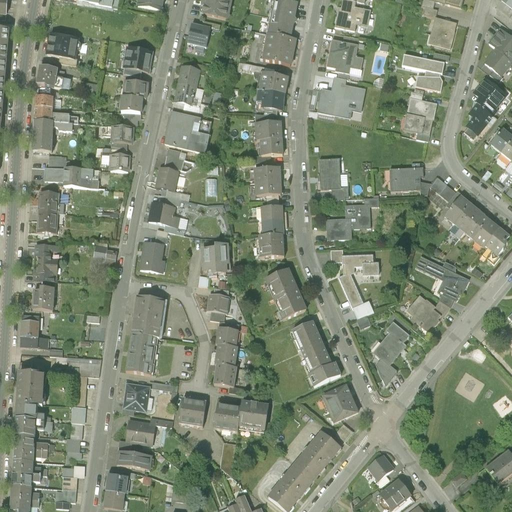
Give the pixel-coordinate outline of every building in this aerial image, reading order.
[(79,0),(79,5),(112,10),(114,0),(113,0),(79,0)] [(138,0),(138,8),(161,12),(163,0),(138,0)] [(230,0),(202,0),(203,1),(204,2),(203,8),(204,8),(203,16),(226,21),(230,0)] [(425,9),(432,11),(434,4),(430,3),(430,2),(424,0),(423,0),(421,8),(425,9)] [(462,0),(430,0),(430,2),(430,3),(434,4),(460,11),(462,0)] [(296,4),(275,1),(269,37),(289,40),(292,26),(293,26),(296,23),(294,20),(293,20),(296,4)] [(346,2),(343,1),(341,11),(340,17),(337,16),(334,30),(355,34),(357,24),(366,26),(369,12),(355,10),(356,4),(346,2)] [(432,11),(425,9),(423,17),(434,20),(435,20),(437,12),(432,11)] [(435,20),(434,20),(430,36),(434,37),(431,47),(450,52),(454,35),(456,25),(435,20)] [(201,28),(210,30),(219,32),(220,26),(203,23),(201,28)] [(201,28),(191,26),(187,45),(206,49),(210,30),(201,28)] [(8,33),(0,32),(0,64),(6,65),(8,33)] [(511,41),(500,32),(489,46),(511,64),(511,41)] [(269,37),(268,36),(263,62),(290,68),(295,42),(289,40),(269,37)] [(78,43),(50,38),(47,57),(75,62),(76,54),(80,52),(81,47),(78,43)] [(359,41),(344,38),(342,45),(358,48),(359,41)] [(342,45),(332,42),(326,70),(339,72),(338,75),(349,77),(350,71),(361,73),(363,61),(356,59),(358,48),(342,45)] [(151,56),(127,52),(124,70),(142,74),(148,75),(151,56)] [(496,52),(485,66),(493,72),(500,78),(511,64),(496,52)] [(448,58),(434,55),(433,61),(447,64),(448,58)] [(444,66),(407,58),(405,70),(425,74),(424,79),(417,79),(415,90),(440,95),(443,84),(440,80),(440,77),(442,77),(444,66)] [(265,69),(252,67),(251,73),(262,76),(262,75),(264,75),(265,69)] [(200,73),(182,69),(178,86),(196,90),(200,73)] [(56,73),(41,70),(38,87),(61,90),(70,89),(71,82),(55,80),(56,73)] [(142,74),(124,70),(123,77),(125,77),(140,80),(142,74)] [(500,78),(493,72),(489,77),(499,85),(502,80),(500,78)] [(264,75),(262,75),(262,76),(259,93),(284,96),(288,80),(264,75)] [(140,80),(125,77),(125,85),(140,87),(140,80)] [(337,81),(335,80),(333,89),(341,91),(342,88),(346,89),(346,88),(347,83),(337,81)] [(505,98),(486,82),(484,84),(482,84),(480,86),(480,89),(478,92),(477,92),(476,93),(476,94),(475,97),(478,99),(494,111),(505,98)] [(140,87),(125,85),(124,93),(127,93),(126,100),(142,102),(146,102),(147,88),(140,87)] [(196,90),(178,86),(174,104),(192,108),(196,90)] [(364,92),(346,88),(346,89),(342,88),(341,91),(333,89),(332,94),(323,93),(319,113),(335,116),(335,117),(349,120),(351,110),(355,110),(355,109),(361,110),(363,102),(362,101),(363,92),(364,93),(364,92)] [(259,93),(258,93),(257,102),(263,103),(263,110),(265,110),(277,112),(282,112),(284,96),(259,93)] [(413,95),(411,95),(409,101),(421,103),(422,97),(413,95)] [(49,97),(42,97),(41,100),(36,99),(35,111),(52,112),(53,102),(55,102),(56,98),(56,96),(49,96),(49,97)] [(494,111),(478,99),(474,103),(492,118),(497,113),(494,111)] [(126,100),(123,100),(121,115),(139,117),(140,110),(141,110),(142,102),(126,100)] [(421,103),(409,101),(406,117),(432,122),(433,123),(437,107),(421,103)] [(474,103),(473,109),(468,115),(470,117),(469,123),(465,127),(468,129),(477,137),(492,118),(474,103)] [(52,112),(35,111),(34,124),(53,125),(78,126),(79,120),(69,120),(70,117),(52,116),(52,112)] [(199,120),(171,114),(164,147),(165,147),(181,150),(205,157),(212,125),(198,122),(199,120)] [(264,118),(255,117),(255,126),(268,125),(268,118),(264,118)] [(432,122),(406,117),(402,133),(417,136),(428,138),(430,128),(431,128),(432,122)] [(53,125),(34,124),(33,154),(51,154),(53,128),(53,125)] [(78,126),(53,125),(53,128),(58,130),(59,133),(80,134),(80,132),(85,132),(85,127),(78,126)] [(268,125),(255,126),(257,143),(260,143),(281,141),(280,125),(268,125)] [(133,130),(107,128),(106,139),(112,139),(112,145),(127,146),(132,147),(133,130)] [(477,137),(468,129),(464,135),(473,142),(477,137)] [(511,141),(511,140),(502,132),(490,148),(500,156),(511,141)] [(428,138),(417,136),(416,141),(416,142),(426,144),(428,145),(429,139),(428,138)] [(281,141),(260,143),(261,158),(261,159),(270,158),(282,157),(281,141)] [(511,141),(500,156),(511,164),(511,163),(511,141)] [(181,150),(165,147),(163,158),(166,158),(178,161),(181,150)] [(127,158),(111,157),(110,174),(128,175),(129,159),(127,158)] [(61,159),(49,158),(48,171),(65,172),(69,172),(69,163),(66,163),(66,160),(61,160),(61,159)] [(178,161),(166,158),(164,168),(182,172),(184,163),(178,161)] [(339,161),(319,162),(320,192),(332,192),(341,191),(339,161)] [(264,170),(255,171),(256,185),(279,183),(278,170),(264,170)] [(422,170),(389,172),(390,194),(420,193),(420,185),(420,180),(423,180),(422,170)] [(65,172),(48,171),(45,171),(44,183),(64,184),(65,172)] [(178,175),(160,171),(156,190),(162,192),(171,194),(173,187),(175,187),(178,175)] [(69,172),(65,172),(64,184),(64,189),(96,191),(97,174),(69,172)] [(207,179),(207,195),(217,195),(217,179),(207,179)] [(432,187),(430,190),(434,193),(442,184),(437,180),(432,187)] [(279,183),(256,185),(256,198),(266,198),(278,197),(280,197),(279,183)] [(442,184),(434,193),(439,197),(447,188),(442,184)] [(432,187),(420,185),(420,193),(420,199),(427,198),(429,190),(430,190),(432,187)] [(447,188),(439,197),(444,201),(451,192),(447,188)] [(341,191),(332,192),(332,203),(345,202),(345,200),(348,200),(348,190),(341,191)] [(171,194),(162,192),(160,197),(166,199),(180,202),(181,196),(171,194)] [(451,192),(444,201),(448,205),(449,204),(456,195),(451,192)] [(456,195),(449,204),(453,208),(461,199),(456,195)] [(59,197),(40,196),(39,216),(58,217),(59,197)] [(180,202),(166,199),(165,206),(180,209),(181,202),(180,202)] [(453,208),(445,218),(455,227),(471,207),(461,199),(453,208)] [(345,222),(326,223),(327,242),(351,241),(351,231),(370,230),(369,209),(378,209),(378,201),(365,201),(365,207),(345,208),(345,222)] [(174,211),(153,206),(149,224),(164,228),(176,230),(178,220),(172,219),(174,211)] [(471,207),(455,227),(464,234),(480,215),(471,207)] [(281,209),(262,211),(263,238),(283,237),(282,232),(287,232),(286,215),(281,215),(281,209)] [(484,218),(480,215),(464,234),(474,242),(488,223),(484,219),(484,218)] [(58,217),(39,216),(37,236),(56,237),(58,217)] [(488,223),(474,242),(484,250),(485,249),(499,231),(488,223)] [(176,230),(164,228),(163,234),(175,236),(176,230)] [(509,239),(499,231),(485,249),(497,258),(507,247),(504,245),(509,239)] [(163,234),(157,232),(155,239),(166,240),(167,235),(163,234)] [(263,238),(258,239),(260,261),(284,260),(283,237),(263,238)] [(162,249),(144,246),(140,272),(158,275),(162,249)] [(215,251),(202,252),(203,275),(207,275),(207,277),(226,276),(225,266),(228,266),(227,246),(214,247),(215,251)] [(96,247),(92,264),(114,270),(118,254),(107,251),(107,249),(96,247)] [(57,250),(37,249),(36,258),(39,258),(38,274),(34,274),(34,278),(46,279),(56,279),(57,250)] [(342,252),(330,253),(331,265),(342,265),(341,258),(343,258),(342,252)] [(343,258),(341,258),(342,265),(342,267),(344,267),(345,277),(338,280),(352,311),(363,306),(350,277),(354,275),(354,269),(362,269),(362,277),(379,276),(378,265),(373,265),(373,257),(343,258)] [(442,269),(421,259),(416,270),(446,285),(442,295),(437,293),(437,295),(442,297),(454,303),(456,304),(461,295),(462,296),(469,283),(452,274),(442,269)] [(454,269),(444,264),(442,269),(452,274),(454,269)] [(288,272),(265,282),(283,323),(306,313),(288,272)] [(41,290),(40,290),(40,293),(34,293),(32,313),(52,314),(54,291),(41,290)] [(229,293),(217,292),(216,299),(228,300),(229,293)] [(454,303),(442,297),(438,303),(439,304),(450,310),(454,303)] [(216,299),(210,298),(207,314),(211,315),(225,317),(227,317),(229,301),(228,300),(216,299)] [(165,303),(137,299),(131,337),(156,340),(159,341),(165,303)] [(426,305),(420,300),(407,315),(414,320),(411,323),(419,329),(420,330),(422,328),(429,333),(433,328),(435,330),(443,320),(432,312),(434,310),(426,304),(426,305)] [(450,310),(439,304),(434,310),(432,312),(443,320),(450,310)] [(225,317),(211,315),(210,323),(219,324),(224,325),(225,317)] [(411,329),(394,316),(388,323),(392,326),(393,325),(406,336),(411,329)] [(367,318),(356,323),(360,332),(370,328),(367,318)] [(224,325),(219,324),(216,347),(218,347),(235,350),(239,327),(224,325)] [(39,326),(22,325),(21,339),(38,340),(39,326)] [(331,367),(312,325),(293,333),(312,375),(308,377),(314,390),(340,378),(334,366),(331,367)] [(392,326),(386,334),(389,336),(373,356),(380,362),(389,369),(390,368),(406,349),(403,346),(409,339),(406,336),(393,325),(392,326)] [(156,340),(131,337),(126,374),(150,378),(156,340)] [(38,340),(21,339),(21,350),(47,352),(48,341),(38,340)] [(235,350),(218,347),(215,367),(217,367),(234,370),(237,350),(235,350)] [(397,374),(390,368),(389,369),(380,362),(376,368),(385,388),(386,388),(397,376),(397,374)] [(234,370),(217,367),(214,386),(229,389),(233,389),(236,370),(234,370)] [(43,376),(19,375),(17,406),(37,407),(41,408),(43,376)] [(87,379),(76,378),(74,407),(85,408),(87,379)] [(177,387),(153,384),(152,390),(176,394),(177,387)] [(149,390),(127,386),(124,410),(146,413),(149,390)] [(244,390),(233,389),(229,389),(228,395),(243,397),(244,390)] [(346,389),(323,399),(335,426),(358,415),(346,389)] [(206,404),(183,401),(179,426),(203,429),(206,404)] [(258,406),(251,405),(251,406),(242,404),(241,409),(238,429),(264,433),(266,422),(267,422),(269,408),(258,407),(258,406)] [(37,407),(17,406),(16,421),(35,423),(37,407)] [(241,409),(217,406),(214,431),(237,434),(238,429),(241,409)] [(85,410),(72,409),(71,425),(84,426),(85,410)] [(60,417),(45,416),(45,423),(56,424),(59,424),(60,417)] [(173,423),(151,420),(150,426),(155,427),(172,430),(173,423)] [(35,423),(16,421),(15,438),(35,439),(35,429),(38,431),(44,431),(44,430),(45,423),(35,423)] [(150,426),(129,423),(126,443),(132,444),(152,447),(155,427),(150,426)] [(343,428),(336,437),(345,444),(352,435),(343,428)] [(340,450),(321,435),(295,467),(313,483),(318,477),(318,476),(323,470),(335,457),(334,456),(339,450),(339,451),(340,450)] [(35,439),(15,438),(15,450),(42,452),(43,444),(37,444),(34,445),(35,439)] [(80,442),(68,441),(67,454),(79,455),(80,442)] [(235,447),(223,445),(220,470),(231,479),(235,447)] [(42,452),(15,450),(14,463),(33,464),(33,456),(35,458),(42,458),(42,452)] [(511,458),(508,453),(485,470),(497,487),(498,486),(497,485),(511,474),(511,458)] [(82,455),(79,455),(67,454),(66,465),(71,465),(71,461),(81,462),(82,455)] [(130,456),(119,455),(117,466),(149,471),(151,459),(130,456)] [(393,472),(382,458),(368,470),(378,483),(386,478),(393,472)] [(33,464),(14,463),(13,475),(41,477),(41,470),(35,469),(32,471),(33,464)] [(313,483),(295,467),(268,499),(283,511),(288,511),(292,508),(303,495),(303,494),(308,488),(308,489),(313,483)] [(74,471),(74,480),(77,480),(83,480),(84,469),(75,469),(74,471)] [(74,471),(62,470),(62,479),(63,479),(74,480),(74,471)] [(128,474),(110,471),(109,477),(127,480),(128,474)] [(41,477),(13,475),(12,488),(31,489),(31,482),(34,483),(40,484),(41,477)] [(127,480),(109,477),(106,494),(107,494),(125,496),(127,480)] [(143,477),(142,485),(150,487),(151,479),(143,477)] [(378,483),(376,485),(380,490),(389,483),(386,478),(378,483)] [(74,480),(63,479),(62,492),(63,492),(76,493),(77,480),(74,480)] [(411,498),(399,483),(380,498),(391,511),(392,511),(398,508),(397,508),(409,499),(411,498)] [(185,492),(167,486),(165,502),(185,504),(185,492)] [(31,489),(12,488),(11,500),(38,502),(39,495),(33,495),(30,496),(31,489)] [(75,505),(76,493),(63,492),(63,494),(57,494),(56,504),(69,505),(75,505)] [(122,511),(125,496),(107,494),(104,511),(111,511),(122,511)] [(250,511),(244,498),(235,502),(237,506),(239,511),(250,511)] [(38,502),(11,500),(10,511),(28,511),(29,506),(33,508),(38,508),(38,502)]
